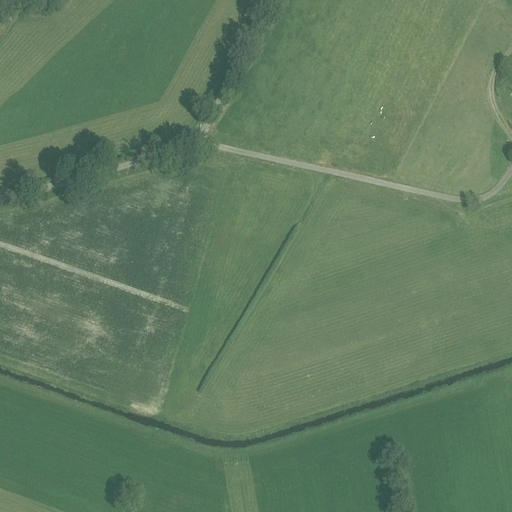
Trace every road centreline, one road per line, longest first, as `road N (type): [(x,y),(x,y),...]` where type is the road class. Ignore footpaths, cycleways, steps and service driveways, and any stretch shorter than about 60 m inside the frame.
road 1 (unclassified): [(0,195),(193,143),(455,200),(487,196),(511,168)]
road 2 (unknown): [(193,143),(268,0)]
